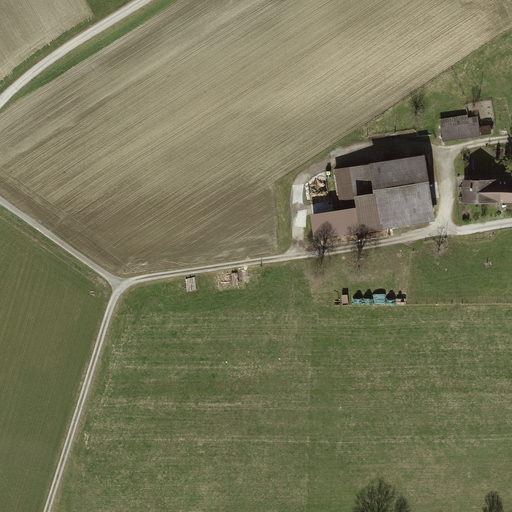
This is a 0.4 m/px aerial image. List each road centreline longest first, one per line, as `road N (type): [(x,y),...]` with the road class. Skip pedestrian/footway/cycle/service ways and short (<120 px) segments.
road 1 (track): [(292,257),(298,191),(312,170),(375,142),(416,143),(442,154),(443,233)]
road 2 (track): [(120,283),(47,511)]
road 3 (track): [(511,222),(292,257)]
road 4 (track): [(0,105),(146,0)]
road 5 (track): [(292,257),(120,283)]
road 6 (track): [(0,200),(120,283)]
